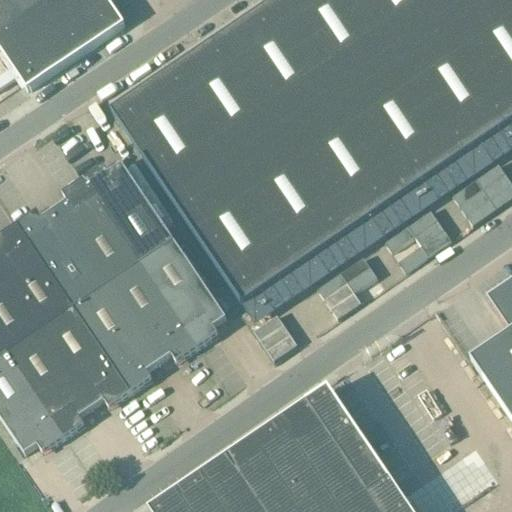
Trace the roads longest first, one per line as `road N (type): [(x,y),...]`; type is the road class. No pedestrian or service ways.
road 1 (unclassified): [(111,511),(511,233)]
road 2 (unclassified): [(0,151),(230,0)]
